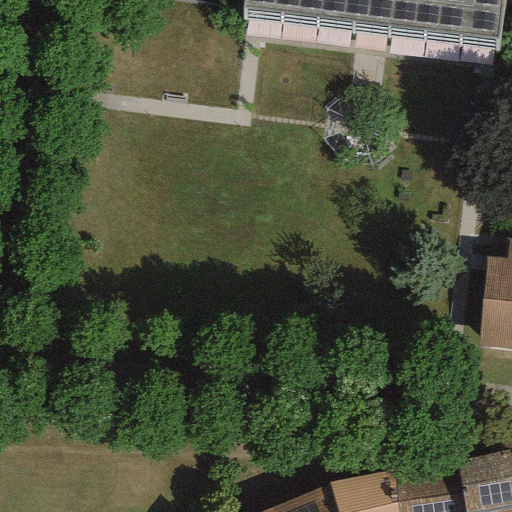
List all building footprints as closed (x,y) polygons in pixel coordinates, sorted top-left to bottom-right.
[(501,0),(240,0),(239,17),(496,46),(501,0)] [(511,238),(506,238),(504,259),(484,257),(476,346),(511,348),(511,238)] [(507,451),(456,461),(464,511),(511,511),(511,453),(508,454),(507,451)] [(392,469),(327,483),(335,511),(464,511),(456,461),(392,469)] [(335,511),(327,483),(258,511),(335,511)]
